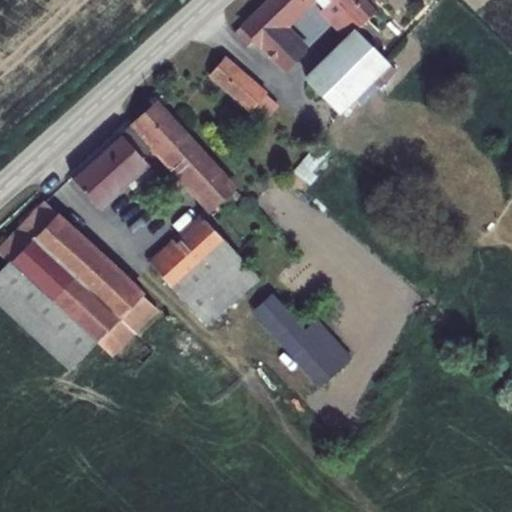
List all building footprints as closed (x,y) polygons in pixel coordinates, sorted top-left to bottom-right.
[(401,75),(396,67),(375,46),(387,34),(377,24),(386,13),(373,0),(281,0),(239,43),(252,55),(261,47),(291,74),(312,54),(292,34),(322,1),(339,18),(339,24),(356,43),(312,86),(354,127),(364,115),(358,106),(376,89),(383,93),(401,75)] [(233,60),(213,80),(254,117),(273,97),(233,60)] [(220,218),(245,194),(160,107),(134,131),(165,162),(220,218)] [(165,162),(134,131),(124,139),(155,171),(165,162)] [(155,171),(124,139),(80,181),(109,214),(155,171)] [(52,207),(1,256),(18,273),(100,348),(117,362),(139,340),(164,314),(52,207)] [(162,272),(182,295),(233,248),(212,224),(162,272)] [(222,332),(270,285),(233,248),(182,295),(222,332)] [(18,273),(0,290),(0,307),(74,376),(100,348),(18,273)] [(354,371),(308,323),(284,300),(265,315),(333,389),(354,371)] [(139,340),(117,362),(140,381),(163,359),(139,340)]
